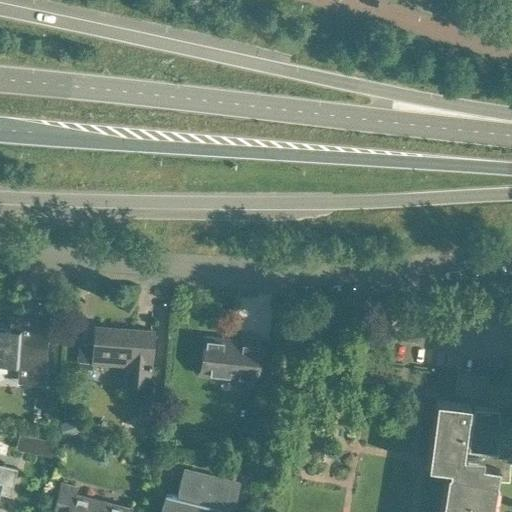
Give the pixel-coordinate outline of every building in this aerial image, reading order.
[(49,319),(30,317),(29,330),(0,328),(0,364),(19,365),(17,382),(44,384),(49,319)] [(152,330),(127,328),(94,326),(92,360),(127,363),(126,381),(148,383),(149,364),(150,365),(152,330)] [(205,336),(201,374),(255,379),(256,370),(257,370),(258,365),(257,365),(259,342),(205,336)] [(459,373),(456,394),(487,398),(490,378),(459,373)] [(489,511),(495,480),(508,481),(510,463),(511,463),(511,435),(496,434),(498,418),(498,409),(499,407),(469,404),(461,402),(437,399),(426,464),(450,468),(449,472),(448,472),(441,511),(489,511)] [(73,417),(60,422),(63,431),(77,427),(73,417)] [(0,492),(10,495),(17,467),(0,463),(0,492)] [(166,492),(161,511),(202,511),(205,503),(233,510),(240,482),(184,469),(177,495),(166,492)] [(61,483),(54,511),(128,511),(129,507),(74,493),(76,487),(61,483)]
